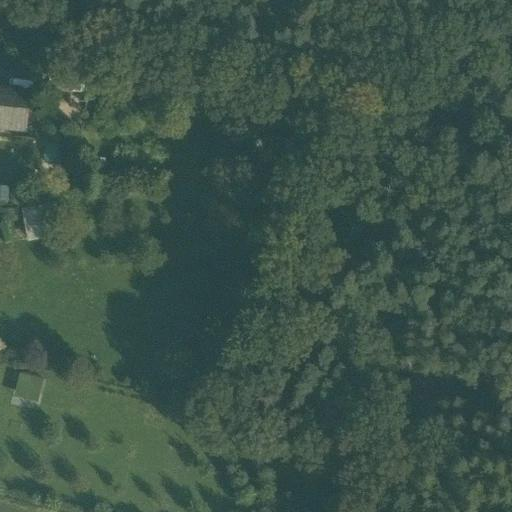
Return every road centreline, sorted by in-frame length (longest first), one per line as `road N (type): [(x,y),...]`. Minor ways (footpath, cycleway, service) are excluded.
road 1 (track): [(350,511),(358,227)]
road 2 (track): [(418,0),(397,103),(358,227)]
road 3 (track): [(511,215),(358,227)]
